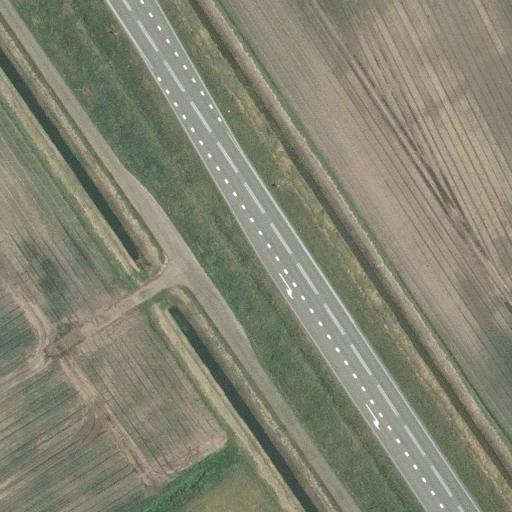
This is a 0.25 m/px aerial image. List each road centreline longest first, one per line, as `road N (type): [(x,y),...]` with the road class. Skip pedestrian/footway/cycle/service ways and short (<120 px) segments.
road 1 (unclassified): [(351,511),(1,0)]
road 2 (trunk): [(457,511),(120,0)]
road 3 (track): [(183,269),(52,354)]
